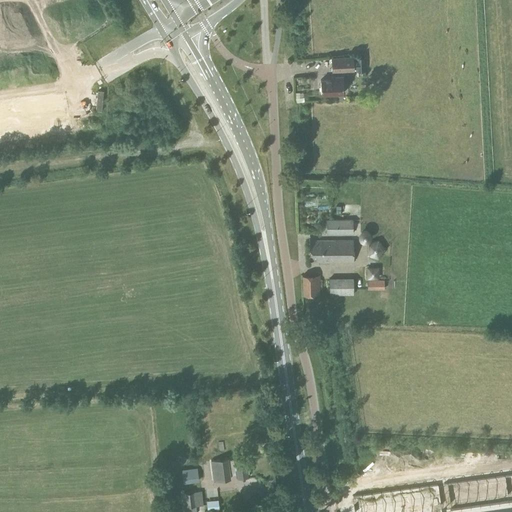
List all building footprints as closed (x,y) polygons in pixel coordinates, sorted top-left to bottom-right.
[(353,57),(332,58),(333,71),(354,70),(354,68),(358,68),(358,71),(365,71),(364,57),(358,57),(358,60),(353,60),(353,57)] [(321,93),(338,93),(343,93),(343,77),(341,77),(338,77),(331,77),(331,79),(321,79),(321,93)] [(327,220),(327,234),(353,233),(353,219),(327,220)] [(369,237),(370,236),(369,234),(368,232),(367,231),(364,231),(363,231),(361,232),(360,235),(360,237),(360,238),(362,240),(364,241),(366,241),(367,240),(369,239),(369,237)] [(354,262),(354,240),(309,240),(310,262),(354,262)] [(385,280),(379,280),(379,267),(368,267),(369,280),(367,280),(368,289),(384,289),(385,280)] [(319,275),(303,275),(303,295),(319,295),(319,275)] [(354,277),(330,278),(330,295),(353,295),(354,277)] [(227,458),(211,460),(214,481),(231,478),(230,472),(236,471),(236,476),(249,474),(246,457),(234,459),(227,460),(227,458)] [(511,473),(352,496),(354,511),(442,511),(511,502),(511,473)] [(202,491),(184,493),(185,507),(186,511),(196,511),(196,506),(203,505),(202,491)]
